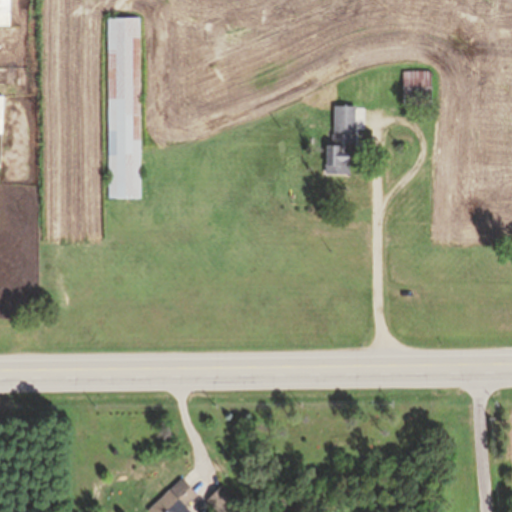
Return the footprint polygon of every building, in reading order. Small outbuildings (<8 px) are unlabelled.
[(0,0),(9,0),(10,28),(0,28),(0,0)] [(142,200),(110,200),(108,20),(141,20),(142,200)] [(382,46),(382,69),(346,69),(346,46),(382,46)] [(432,107),(404,108),(403,73),(432,73),(432,107)] [(357,108),(356,154),(351,154),(350,176),(326,176),(327,147),(333,148),(333,137),(334,137),(335,108),(357,108)] [(198,497),(186,509),(189,511),(149,511),(182,480),(198,497)] [(240,502),(230,511),(216,511),(207,503),(223,486),(240,502)]
